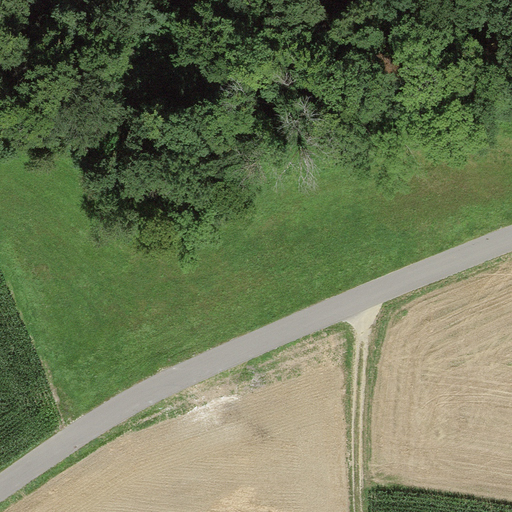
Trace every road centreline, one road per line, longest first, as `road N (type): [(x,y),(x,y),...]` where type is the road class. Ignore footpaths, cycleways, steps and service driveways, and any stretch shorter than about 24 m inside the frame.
road 1 (unclassified): [(0,486),(88,423),(511,235)]
road 2 (track): [(362,299),(361,511)]
